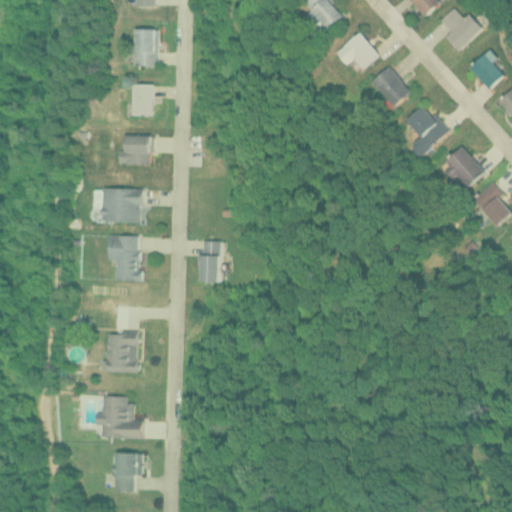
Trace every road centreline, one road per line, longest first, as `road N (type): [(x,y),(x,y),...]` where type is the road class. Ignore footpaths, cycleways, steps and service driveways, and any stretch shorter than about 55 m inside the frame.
road 1 (residential): [(56,0),(63,158),(49,511)]
road 2 (residential): [(169,511),(183,0)]
road 3 (residential): [(511,150),(376,0)]
